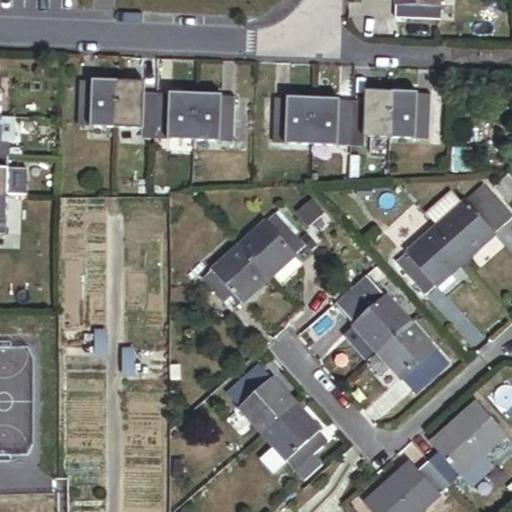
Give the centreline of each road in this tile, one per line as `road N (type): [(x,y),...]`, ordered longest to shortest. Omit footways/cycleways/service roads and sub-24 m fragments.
road 1 (residential): [(0,30),(256,39),(283,32),(313,0)]
road 2 (residential): [(279,346),(381,458),(511,344)]
